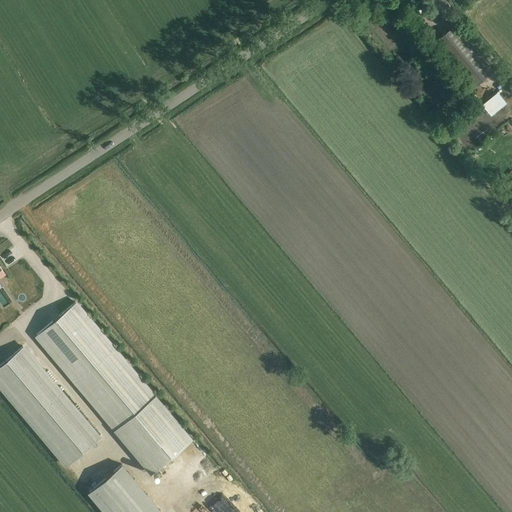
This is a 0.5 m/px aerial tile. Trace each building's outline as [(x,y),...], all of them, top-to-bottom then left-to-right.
[(442,60),(469,91),(494,70),(455,24),(433,42),(436,46),(434,48),(439,54),(442,52),(446,57),(442,60)] [(494,103),(501,95),(496,90),(489,99),(494,103)] [(151,472),(193,437),(77,300),(35,335),(151,472)] [(0,360),(0,385),(63,465),(101,435),(25,340),(0,360)] [(87,488),(105,511),(164,511),(122,459),(87,488)] [(205,465),(206,472),(219,470),(218,464),(205,465)] [(203,493),(220,511),(237,511),(241,509),(216,481),(203,493)] [(186,506),(191,511),(256,511),(249,504),(240,511),(213,511),(198,495),(186,506)]
